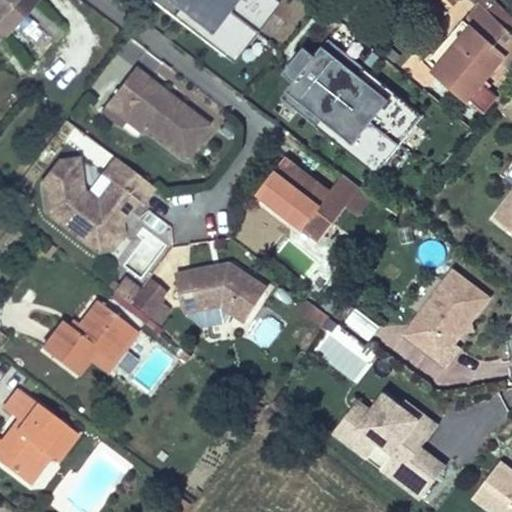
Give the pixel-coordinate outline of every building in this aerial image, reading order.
[(0,0),(0,34),(10,23),(21,11),(31,0),(0,0)] [(275,0),(274,0),(152,0),(230,59),(275,0)] [(477,0),(480,2),(487,9),(495,1),(493,0),(477,0)] [(511,17),(495,1),(487,9),(490,12),(511,32),(511,17)] [(480,2),(426,66),(438,75),(490,12),(487,9),(480,2)] [(21,11),(10,23),(42,51),(53,39),(21,11)] [(511,32),(490,12),(438,75),(485,114),(499,97),(483,84),(502,61),(511,68),(511,32)] [(419,114),(326,38),(314,53),(292,79),(280,94),(374,170),(419,114)] [(280,69),(292,79),(314,53),(302,42),(280,69)] [(134,67),(130,72),(145,83),(148,78),(134,67)] [(130,72),(110,98),(123,108),(124,119),(139,130),(149,129),(185,156),(209,124),(177,99),(173,103),(165,97),(169,93),(148,78),(145,83),(130,72)] [(177,99),(169,93),(165,97),(173,103),(177,99)] [(110,98),(105,105),(124,119),(123,108),(110,98)] [(441,132),(413,165),(429,179),(457,146),(441,132)] [(45,211),(95,249),(118,218),(134,199),(140,204),(153,187),(116,158),(103,175),(112,182),(96,202),(82,190),(78,158),(59,161),(44,180),(45,211)] [(286,160),(259,194),(319,239),(345,205),(286,160)] [(319,239),(259,194),(251,203),(311,250),(319,239)] [(511,197),(495,220),(511,232),(511,197)] [(121,221),(118,218),(95,249),(98,251),(110,249),(122,233),(121,221)] [(212,266),(177,274),(185,313),(223,305),(247,321),(269,288),(231,263),(227,269),(214,272),(212,266)] [(227,269),(231,263),(212,266),(214,272),(227,269)] [(452,272),(405,336),(446,366),(458,349),(453,345),(464,331),(461,329),(465,324),(470,323),(488,298),(452,272)] [(127,276),(117,290),(131,301),(142,287),(127,276)] [(142,287),(131,301),(147,314),(164,291),(148,279),(142,287)] [(73,330),(67,326),(61,322),(41,349),(75,374),(95,348),(103,354),(126,324),(96,301),(79,323),(73,330)] [(371,339),(381,324),(355,307),(345,322),(371,339)] [(73,319),(67,326),(73,330),(79,323),(73,319)] [(126,324),(103,354),(109,359),(132,329),(126,324)] [(183,353),(179,357),(186,363),(190,358),(183,353)] [(0,463),(21,479),(42,452),(48,456),(56,462),(77,434),(17,390),(3,409),(17,420),(22,423),(16,431),(12,427),(0,442),(0,463)] [(386,394),(372,412),(360,428),(380,443),(368,459),(422,499),(446,467),(421,449),(439,426),(418,410),(414,416),(386,394)] [(372,412),(358,401),(334,433),(368,459),(380,443),(360,428),(372,412)] [(17,420),(12,427),(16,431),(22,423),(17,420)] [(42,452),(21,479),(27,484),(48,456),(42,452)] [(511,511),(511,470),(501,462),(474,499),(491,511),(511,511)]
